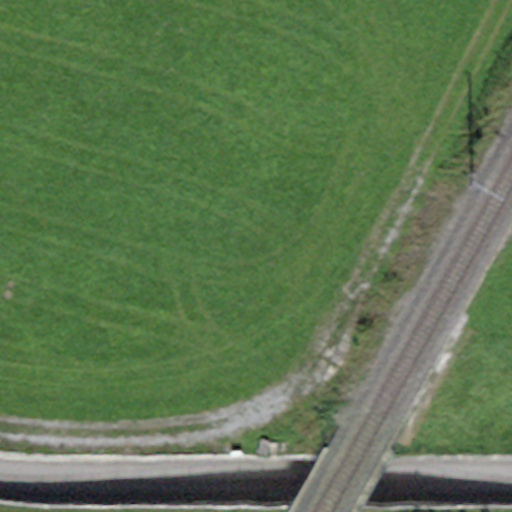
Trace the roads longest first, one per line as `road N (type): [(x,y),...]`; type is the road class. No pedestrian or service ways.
road 1 (track): [(504,0),(331,356),(292,399),(260,419),(196,435),(0,435)]
road 2 (residential): [(0,476),(78,483),(511,482)]
